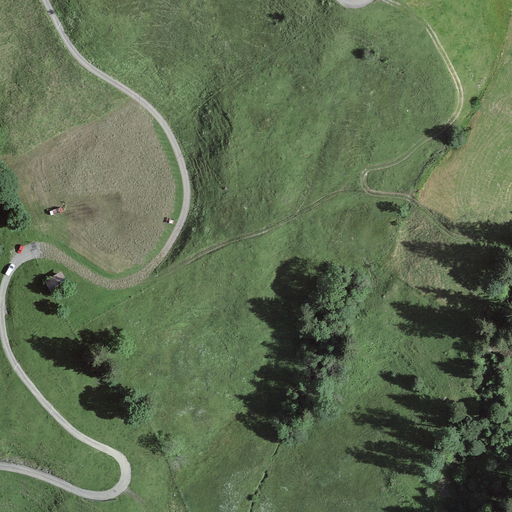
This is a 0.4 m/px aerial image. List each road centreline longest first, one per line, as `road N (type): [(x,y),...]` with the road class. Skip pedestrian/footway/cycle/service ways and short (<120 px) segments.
road 1 (track): [(44,0),(75,53),(166,128),(186,181),(186,205),(164,251),(135,278),(106,283),(60,255),(32,251),(4,284),(10,357),(68,427),(123,461),(119,488),(98,495),(0,465)]
road 2 (track): [(386,0),(428,27),(460,102),(446,125),(403,157),(366,171),(365,188),(411,199),(457,237),(511,230)]
road 3 (track): [(135,278),(162,275),(291,217)]
